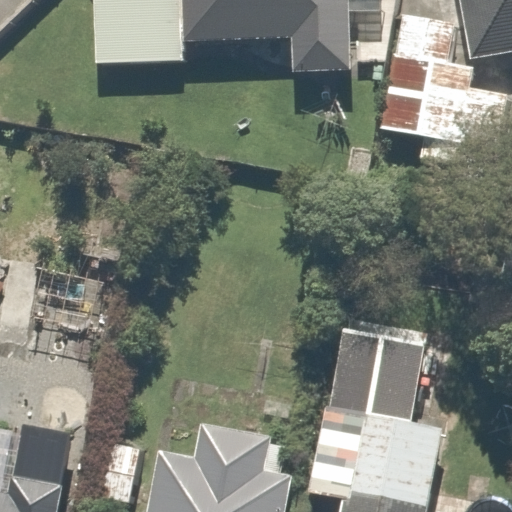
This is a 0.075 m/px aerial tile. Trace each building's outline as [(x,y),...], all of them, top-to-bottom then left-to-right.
[(189,0),(190,40),(299,36),(300,75),(357,73),(354,0),(189,0)] [(511,0),(462,0),(475,64),(511,56),(511,0)] [(421,137),(418,160),(457,165),(460,143),(504,149),(511,96),(511,93),(476,88),(479,67),(452,63),(458,23),(398,14),(381,131),(421,137)] [(0,225),(0,355),(92,374),(117,250),(0,225)] [(131,511),(158,362),(100,352),(73,511),(131,511)] [(291,443),(205,425),(197,461),(164,454),(151,511),(293,511),(300,480),(284,476),(291,443)] [(0,511),(60,511),(64,490),(0,477),(0,511)] [(435,511),(350,496),(346,511),(435,511)]
